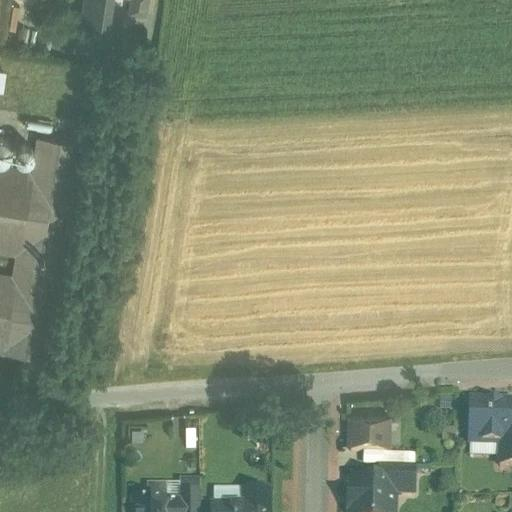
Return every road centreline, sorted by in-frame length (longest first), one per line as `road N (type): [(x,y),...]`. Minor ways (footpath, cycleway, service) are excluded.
road 1 (residential): [(0,408),(317,385)]
road 2 (residential): [(317,385),(511,371)]
road 3 (residential): [(317,385),(316,511)]
